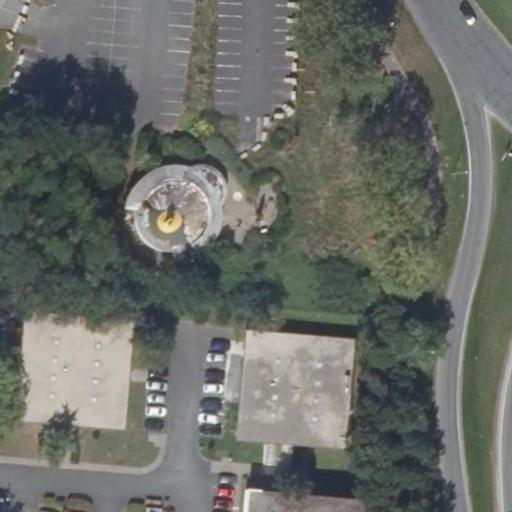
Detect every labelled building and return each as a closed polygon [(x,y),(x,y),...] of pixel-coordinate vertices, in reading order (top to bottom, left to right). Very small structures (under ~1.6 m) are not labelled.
[(0,146),(2,146),(15,148),(15,134),(3,132),(0,132),(0,146)] [(180,245),(192,238),(195,234),(201,222),(200,215),(200,206),(196,199),(202,193),(198,190),(194,186),(189,191),(179,186),(181,169),(169,167),(159,169),(150,172),(143,177),(151,187),(153,190),(148,194),(141,209),(141,222),(146,234),(153,240),(162,244),(171,246),(180,245)] [(114,427),(122,421),(129,327),(123,319),(29,311),(21,318),(12,413),(19,419),(114,427)] [(352,357),(354,349),(346,338),(251,331),(243,337),(235,432),(241,439),(337,447),(346,440),(351,367),(352,357)] [(246,502),(245,511),(355,511),(356,511),(348,503),(254,496),(246,502)]
